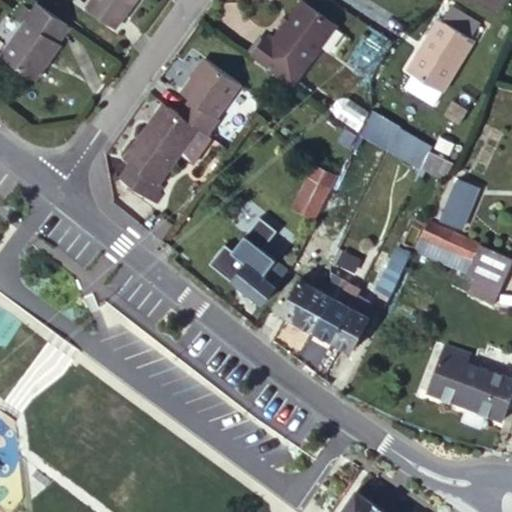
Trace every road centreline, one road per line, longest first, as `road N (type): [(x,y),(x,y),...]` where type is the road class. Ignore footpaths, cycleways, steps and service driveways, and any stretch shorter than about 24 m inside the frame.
road 1 (tertiary): [(54,185),(400,455),(453,480),(504,481)]
road 2 (residential): [(54,185),(193,0)]
